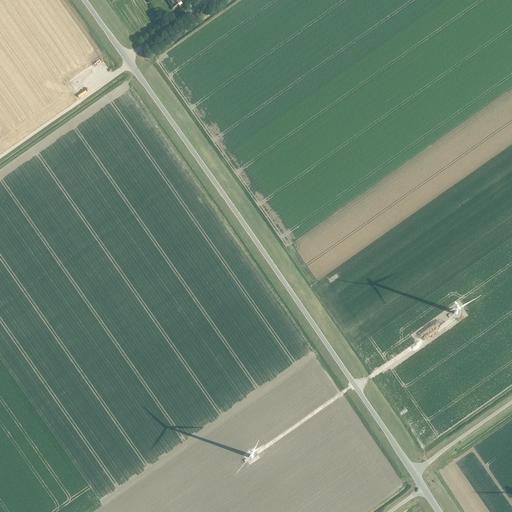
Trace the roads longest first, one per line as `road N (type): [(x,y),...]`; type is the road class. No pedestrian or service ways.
road 1 (unclassified): [(414,473),(83,0)]
road 2 (residential): [(414,473),(511,400)]
